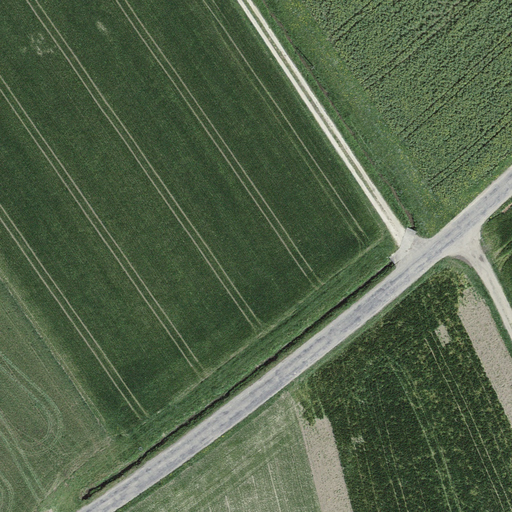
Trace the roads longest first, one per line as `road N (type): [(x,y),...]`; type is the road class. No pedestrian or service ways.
road 1 (residential): [(97,511),(291,365),(511,176)]
road 2 (track): [(414,261),(241,0)]
